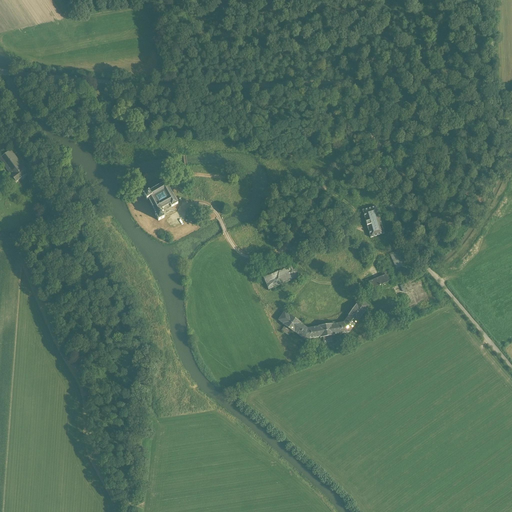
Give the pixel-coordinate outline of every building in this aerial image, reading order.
[(11,150),(0,158),(0,160),(16,182),(28,173),(11,150)] [(150,191),(144,195),(147,200),(148,199),(157,214),(155,215),(159,221),(164,218),(161,213),(163,212),(162,209),(170,205),(171,207),(178,204),(166,182),(150,191)] [(365,196),(376,195),(375,188),(364,190),(365,196)] [(384,234),(376,206),(362,210),(370,238),(384,234)] [(396,269),(405,265),(396,246),(393,248),(395,251),(389,254),(396,269)] [(295,269),(293,270),(291,266),(269,276),(267,272),(259,275),(262,283),(265,281),(268,290),(297,278),(296,276),(298,275),(295,269)] [(385,275),(377,279),(380,285),(388,282),(386,277),(388,277),(386,272),(384,273),(385,275)] [(380,285),(377,279),(369,282),(368,280),(365,281),(367,285),(370,284),(371,289),(380,285)] [(356,304),(348,316),(344,323),(332,325),(332,324),(318,326),(318,327),(307,329),(301,324),(301,323),(289,315),(284,312),(278,320),(283,324),(282,324),(285,326),(281,331),(288,336),(292,331),(294,333),(294,332),(305,340),(320,337),(320,338),(323,337),(324,343),(333,342),(332,336),(334,335),(349,332),(357,322),(359,320),(364,324),(369,316),(364,313),(366,311),(365,311),(369,306),(360,300),(357,304),(356,304)]
